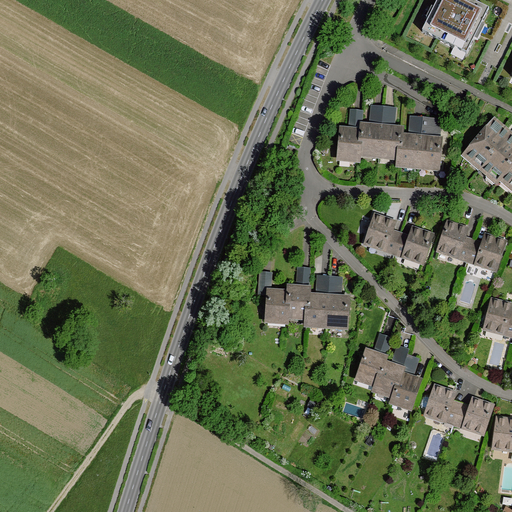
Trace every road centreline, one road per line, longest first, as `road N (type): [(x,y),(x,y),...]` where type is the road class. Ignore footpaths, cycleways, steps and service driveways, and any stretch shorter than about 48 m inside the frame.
road 1 (secondary): [(162,395),(236,187),(322,0)]
road 2 (residential): [(309,187),(312,218),(427,338),(461,371),(511,394)]
road 3 (residential): [(162,395),(349,511)]
road 4 (residential): [(370,0),(305,149),(309,187)]
road 5 (residential): [(511,219),(446,194),(332,190)]
road 6 (track): [(162,395),(144,391),(129,403),(50,511)]
road 7 (secondary): [(125,511),(162,395)]
